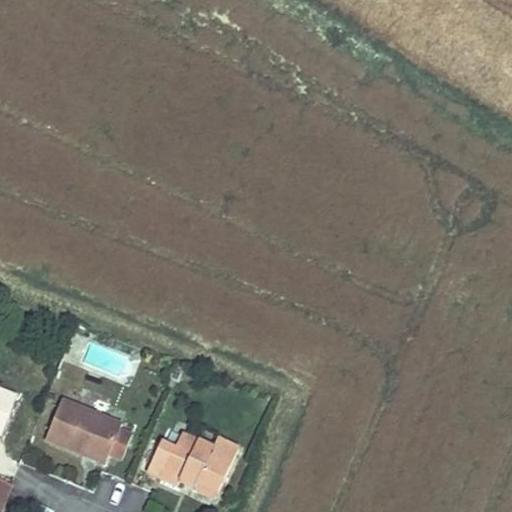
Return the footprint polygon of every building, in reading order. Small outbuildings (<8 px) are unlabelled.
[(17,393),(0,386),(0,432),(1,433),(17,393)] [(106,459),(120,426),(61,401),(45,439),(83,455),(84,451),(106,459)] [(219,491),(238,451),(217,441),(212,451),(181,436),(174,450),(160,443),(148,469),(183,487),(185,484),(189,477),(219,491)] [(105,464),(106,459),(84,451),(83,455),(105,464)] [(215,498),(218,492),(219,491),(189,477),(185,484),(215,498)] [(0,511),(1,511),(3,509),(12,487),(0,481),(0,511)]
